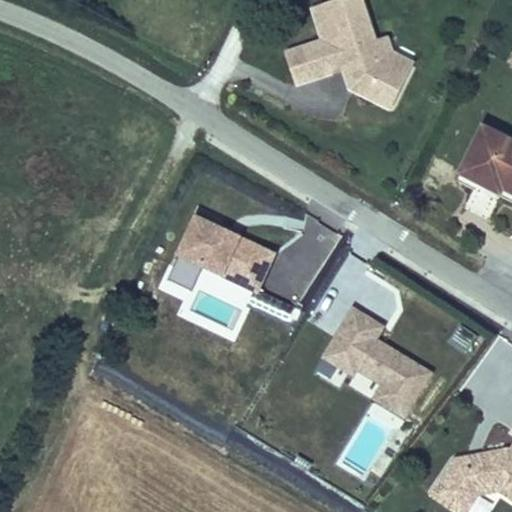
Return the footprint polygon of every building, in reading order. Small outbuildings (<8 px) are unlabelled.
[(388,105),(405,73),(380,61),(374,41),(359,0),(336,0),(315,7),(326,39),(287,51),(296,81),(345,65),(352,85),(388,105)] [(511,132),(481,117),(457,167),(493,186),(497,178),(511,184),(511,132)] [(201,273),(257,299),(276,258),(195,219),(165,282),(191,295),(201,273)] [(435,373),(376,338),(383,326),(349,306),(319,357),(353,377),(356,371),(378,384),(370,399),(406,421),(435,373)] [(466,357),(478,338),(459,327),(448,346),(466,357)] [(511,427),(510,431),(511,432),(511,439),(508,446),(452,459),(434,485),(463,504),(476,487),(485,485),(496,492),(511,503),(511,427)] [(463,504),(434,485),(426,496),(449,511),(466,511),(478,495),(496,492),(485,485),(476,487),(463,504)]
